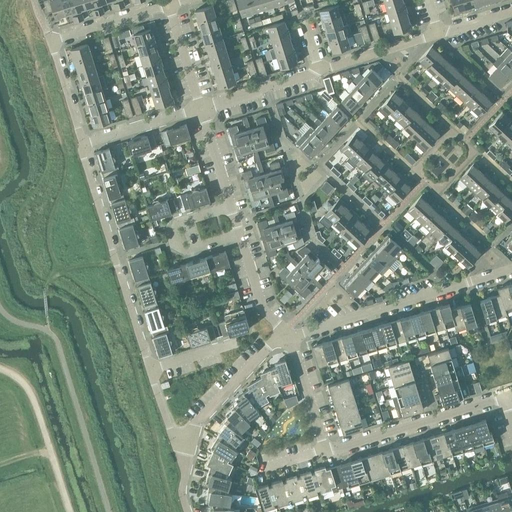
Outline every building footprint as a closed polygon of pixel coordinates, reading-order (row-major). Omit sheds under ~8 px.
[(66,15),(61,0),(52,0),(50,1),(50,0),(44,0),(43,1),(47,12),(53,11),(55,19),(61,17),(60,16),(66,15)] [(72,0),(61,0),(66,15),(71,13),(71,14),(76,12),(72,0)] [(83,0),(72,0),(76,12),(81,11),(81,10),(86,8),(83,0)] [(94,0),(83,0),(86,8),(91,7),(92,7),(97,6),(94,0)] [(226,0),(230,12),(237,10),(233,0),(226,0)] [(252,12),(248,0),(236,0),(242,15),(252,12)] [(248,0),(252,12),(262,9),(259,0),(248,0)] [(259,0),(262,9),(273,6),(270,0),(259,0)] [(389,0),(384,2),(387,12),(405,7),(404,1),(403,2),(402,0),(389,0)] [(465,9),(462,0),(450,0),(455,14),(461,12),(461,10),(465,9)] [(472,0),(462,0),(465,9),(469,7),(470,10),(475,8),(472,0)] [(196,17),(198,22),(216,16),(212,5),(195,10),(197,16),(196,17)] [(320,16),(322,21),(340,15),(337,5),(319,10),(321,15),(320,16)] [(387,12),(391,22),(408,17),(406,12),(407,12),(405,7),(387,12)] [(324,26),(326,31),(343,26),(340,15),(322,21),(324,26)] [(200,27),(202,33),(219,27),(216,16),(198,22),(199,27),(200,27)] [(408,17),(391,22),(394,33),(412,28),(410,22),(409,22),(408,17)] [(267,26),(270,37),(288,31),(287,26),(286,27),(284,21),(267,26)] [(327,37),(328,42),(346,36),(343,26),(326,31),(328,36),(327,37)] [(203,39),(204,44),(222,38),(219,27),(202,33),(204,38),(203,39)] [(376,27),(370,29),(374,42),(380,40),(376,27)] [(133,34),(136,45),(154,39),(153,34),(152,34),(150,29),(133,34)] [(367,30),(361,32),(365,45),(371,43),(367,30)] [(270,37),(274,47),(291,42),(289,37),(290,37),(288,31),(270,37)] [(111,36),(112,38),(115,48),(121,46),(117,34),(111,36)] [(346,36),(328,42),(330,47),(331,47),(333,52),(350,47),(346,36)] [(112,49),(108,37),(102,38),(106,50),(112,49)] [(207,49),(209,54),(226,49),(222,38),(204,44),(206,49),(207,49)] [(136,45),(140,55),(157,50),(155,44),(156,44),(154,39),(136,45)] [(274,47),(277,58),(295,52),(293,47),(292,47),(291,42),(274,47)] [(72,55),(73,61),(91,55),(88,44),(70,49),(72,55)] [(418,60),(426,67),(439,53),(436,50),(437,49),(433,44),(418,60)] [(209,60),(211,65),(229,60),(226,49),(209,54),(210,60),(209,60)] [(140,55),(143,65),(161,60),(159,55),(158,55),(157,50),(140,55)] [(295,52),(277,58),(280,68),(297,63),(296,57),(295,52)] [(426,67),(433,74),(448,58),(444,54),(442,56),(439,53),(426,67)] [(76,65),(77,71),(95,66),(91,55),(73,61),(75,66),(76,65)] [(433,74),(441,81),(454,67),(451,64),(452,62),(448,58),(433,74)] [(115,59),(109,61),(111,67),(117,66),(115,59)] [(511,66),(504,59),(496,67),(509,79),(511,75),(511,66)] [(143,65),(146,76),(163,70),(162,65),(161,60),(143,65)] [(214,70),(215,76),(233,71),(229,60),(211,65),(213,71),(214,70)] [(263,62),(256,64),(260,77),(267,75),(263,62)] [(253,64),(247,66),(252,80),(258,78),(253,64)] [(78,77),(80,82),(98,77),(95,66),(77,71),(79,77),(78,77)] [(441,81),(448,88),(463,72),(459,68),(457,70),(454,67),(441,81)] [(509,79),(496,67),(489,75),(502,87),(509,79)] [(371,68),(363,77),(376,89),(384,80),(371,68)] [(146,76),(149,86),(167,80),(166,75),(165,75),(163,70),(146,76)] [(233,71),(215,76),(217,82),(216,82),(218,88),(236,82),(233,71)] [(448,88),(456,95),(469,81),(466,78),(467,76),(463,72),(448,88)] [(114,77),(116,83),(122,81),(120,75),(114,77)] [(82,87),(84,93),(101,88),(98,77),(80,82),(81,87),(82,87)] [(326,89),(324,89),(329,94),(334,93),(329,77),(322,79),(326,89)] [(363,77),(356,85),(369,96),(376,89),(363,77)] [(149,86),(152,96),(170,91),(168,86),(169,86),(167,80),(149,86)] [(456,95),(463,102),(478,86),(474,82),(472,84),(469,81),(456,95)] [(356,85),(349,93),(361,104),(369,96),(356,85)] [(463,102),(471,109),(484,95),(481,92),(482,90),(478,86),(463,102)] [(85,99),(87,104),(105,98),(101,88),(84,93),(86,99),(85,99)] [(329,94),(324,89),(320,94),(318,92),(318,91),(317,91),(328,102),(333,97),(329,94)] [(385,117),(389,113),(402,99),(399,96),(400,94),(395,90),(377,109),(385,117)] [(426,97),(432,103),(439,95),(433,90),(426,97)] [(170,91),(152,96),(156,107),(174,101),(172,96),(171,96),(170,91)] [(361,104),(349,93),(341,101),(354,113),(361,104)] [(484,95),(471,109),(479,116),(493,100),(489,96),(487,98),(484,95)] [(89,109),(91,115),(108,109),(105,98),(87,104),(88,109),(89,109)] [(389,113),(396,120),(411,104),(406,100),(405,102),(402,99),(389,113)] [(138,101),(132,103),(136,116),(142,114),(138,101)] [(129,103),(123,105),(127,118),(133,116),(129,103)] [(396,120),(404,127),(417,113),(414,110),(415,108),(411,104),(396,120)] [(336,106),(329,114),(341,126),(349,118),(336,106)] [(108,109),(91,115),(93,120),(92,121),(94,126),(112,121),(108,109)] [(488,126),(497,133),(511,117),(507,112),(505,114),(502,111),(488,126)] [(404,127),(411,134),(426,118),(421,114),(420,116),(417,113),(404,127)] [(329,114),(321,122),(334,134),(341,126),(329,114)] [(248,129),(251,139),(270,134),(264,117),(255,119),(257,127),(250,129),(248,129)] [(497,133),(505,141),(511,132),(511,117),(497,133)] [(411,134),(419,141),(432,126),(428,124),(430,122),(426,118),(411,134)] [(459,121),(456,125),(465,133),(468,129),(459,121)] [(321,122),(314,130),(327,142),(334,134),(321,122)] [(227,128),(233,145),(251,139),(248,129),(250,129),(248,123),(244,124),(246,130),(239,132),(237,125),(227,128)] [(190,138),(186,124),(160,132),(165,146),(176,142),(177,144),(185,142),(184,140),(190,138)] [(310,126),(303,134),(319,150),(327,142),(314,130),(310,126)] [(432,126),(419,141),(415,144),(423,152),(441,132),(436,128),(435,129),(432,126)] [(340,150),(349,157),(362,143),(359,140),(361,138),(355,133),(340,150)] [(391,133),(386,137),(396,148),(401,144),(391,133)] [(127,142),(132,156),(138,154),(138,156),(146,154),(145,152),(157,148),(153,134),(127,142)] [(254,154),(254,156),(258,155),(256,149),(264,147),(266,154),(275,151),(270,134),(251,139),(254,150),(252,150),(254,154)] [(319,150),(303,134),(295,142),(312,158),(319,150)] [(254,154),(252,150),(254,150),(251,139),(233,145),(238,162),(247,160),(246,156),(254,154)] [(349,157),(357,164),(372,148),(366,143),(365,145),(362,143),(349,157)] [(95,152),(101,172),(115,168),(113,162),(116,161),(113,153),(111,154),(109,148),(95,152)] [(357,164),(364,172),(378,157),(375,155),(377,153),(372,148),(357,164)] [(409,152),(405,156),(413,163),(417,159),(409,152)] [(364,172),(372,179),(387,163),(382,158),(381,160),(378,157),(364,172)] [(502,160),(498,164),(506,171),(510,167),(502,160)] [(262,174),(265,184),(284,178),(278,161),(269,164),(271,171),(264,173),(262,174)] [(459,178),(467,186),(480,171),(477,168),(479,167),(474,162),(459,178)] [(188,173),(201,170),(200,163),(187,166),(188,173)] [(372,179),(380,186),(394,172),(391,169),(393,168),(387,163),(372,179)] [(101,172),(103,177),(117,173),(119,173),(118,167),(115,168),(101,172)] [(241,173),(247,190),(265,184),(262,174),(264,173),(262,167),(258,168),(260,175),(253,177),(250,170),(241,173)] [(467,186),(475,192),(489,177),(485,173),(483,174),(480,171),(467,186)] [(380,186),(388,194),(403,178),(398,173),(397,174),(394,172),(380,186)] [(109,197),(123,193),(121,187),(123,186),(121,179),(119,179),(117,173),(103,177),(109,197)] [(475,192),(482,199),(495,185),(492,182),(494,181),(489,177),(475,192)] [(284,178),(265,184),(268,194),(266,195),(268,201),(272,200),(270,194),(278,191),(280,199),(289,196),(284,178)] [(403,178),(388,194),(397,201),(410,187),(407,184),(409,182),(403,178)] [(321,186),(327,192),(334,186),(328,180),(321,186)] [(265,184),(247,190),(252,207),(261,204),(259,197),(266,195),(268,194),(265,184)] [(482,199),(490,206),(504,190),(500,186),(498,188),(495,185),(482,199)] [(180,195),(184,209),(210,201),(206,188),(200,189),(199,187),(191,190),(192,192),(180,195)] [(490,206),(497,213),(510,199),(507,196),(509,194),(504,190),(490,206)] [(109,197),(111,203),(124,199),(123,193),(109,197)] [(407,210),(415,218),(428,203),(425,200),(426,199),(422,194),(407,210)] [(147,206),(151,220),(177,212),(172,198),(161,201),(160,199),(152,202),(153,204),(147,206)] [(111,203),(117,223),(131,218),(129,212),(131,212),(129,203),(126,204),(125,199),(124,199),(111,203)] [(324,215),(333,223),(346,208),(344,206),(345,204),(339,199),(324,215)] [(511,200),(510,199),(497,213),(505,220),(511,212),(511,200)] [(415,218),(422,224),(437,209),(433,205),(431,206),(428,203),(415,218)] [(333,223),(341,231),(356,214),(351,209),(349,211),(346,208),(333,223)] [(422,224),(430,231),(443,217),(440,214),(441,213),(437,209),(422,224)] [(277,224),(280,234),(299,228),(294,211),(285,214),(287,221),(279,223),(277,224)] [(341,231),(350,238),(363,224),(360,221),(362,220),(356,214),(341,231)] [(257,222),(262,240),(280,234),(277,224),(279,223),(277,217),(274,218),(275,224),(268,227),(266,220),(257,222)] [(430,231),(437,238),(452,222),(448,218),(446,220),(443,217),(430,231)] [(117,223),(119,228),(133,224),(135,223),(133,218),(131,218),(117,223)] [(437,238),(445,245),(458,231),(455,228),(456,226),(452,222),(437,238)] [(133,224),(119,228),(125,248),(139,244),(137,238),(139,237),(137,229),(134,230),(133,224)] [(363,224),(350,238),(358,246),(373,230),(367,225),(366,226),(363,224)] [(282,245),(284,251),(287,249),(286,243),(293,241),(295,248),(304,243),(299,228),(280,234),(284,244),(282,245)] [(400,234),(407,241),(412,235),(405,228),(400,234)] [(445,245),(452,252),(467,236),(463,232),(461,234),(458,231),(445,245)] [(274,247),(282,245),(284,244),(280,234),(262,240),(267,257),(276,254),(274,247)] [(388,235),(380,244),(397,259),(404,250),(388,235)] [(452,252),(460,259),(473,245),(470,242),(471,240),(467,236),(452,252)] [(380,244),(373,251),(389,267),(397,259),(380,244)] [(473,245),(460,259),(468,266),(482,250),(478,246),(476,248),(473,245)] [(296,264),(304,272),(317,257),(306,246),(297,252),(303,257),(298,263),(296,264)] [(225,251),(206,257),(210,271),(216,269),(216,271),(224,269),(224,267),(230,265),(225,251)] [(365,259),(378,271),(382,275),(389,267),(373,251),(365,259)] [(437,254),(431,260),(437,266),(443,261),(437,254)] [(135,280),(148,276),(149,276),(147,270),(149,269),(147,261),(144,262),(143,256),(129,260),(135,280)] [(206,257),(186,263),(191,277),(196,275),(197,277),(205,275),(204,273),(210,271),(206,257)] [(317,257),(304,272),(312,279),(311,280),(315,285),(318,282),(313,277),(318,272),(324,277),(330,270),(317,257)] [(278,274),(291,286),(304,272),(296,264),(298,263),(293,259),(290,262),(295,266),(290,272),(284,266),(278,274)] [(365,259),(358,267),(371,279),(378,271),(365,259)] [(191,277),(186,263),(167,269),(171,283),(177,281),(178,283),(185,281),(185,279),(191,277)] [(358,267),(351,275),(363,287),(371,279),(358,267)] [(304,272),(291,286),(304,298),(311,291),(305,286),(311,280),(312,279),(304,272)] [(363,287),(351,275),(343,284),(356,295),(363,287)] [(135,280),(137,286),(150,282),(148,276),(135,280)] [(143,306),(156,302),(157,301),(155,295),(157,295),(155,287),(152,288),(150,282),(137,286),(143,306)] [(223,287),(225,292),(237,289),(235,283),(223,287)] [(505,289),(499,291),(506,314),(507,314),(505,309),(511,306),(511,299),(508,285),(504,286),(505,289)] [(239,297),(238,291),(225,295),(227,300),(239,297)] [(499,294),(490,297),(496,317),(506,314),(499,291),(498,291),(499,294)] [(496,317),(490,297),(486,298),(487,300),(480,303),(486,321),(496,317)] [(143,306),(144,311),(158,307),(156,302),(143,306)] [(442,305),(439,306),(445,327),(454,324),(456,330),(457,330),(449,306),(443,308),(442,305)] [(464,305),(460,306),(466,327),(477,324),(471,306),(464,308),(464,305)] [(439,306),(429,309),(435,330),(445,327),(439,306)] [(450,306),(449,306),(457,330),(466,327),(460,306),(451,309),(450,306)] [(144,311),(151,331),(164,327),(164,326),(159,308),(158,307),(144,311)] [(429,309),(419,312),(426,333),(435,330),(429,309)] [(224,316),(225,321),(219,323),(223,337),(249,328),(244,310),(224,316)] [(419,312),(409,315),(416,336),(426,333),(419,312)] [(409,315),(400,318),(406,339),(416,336),(409,315)] [(400,318),(390,322),(396,342),(406,339),(400,318)] [(390,322),(380,325),(387,345),(396,342),(390,322)] [(186,333),(191,347),(216,339),(212,325),(200,328),(199,326),(192,329),(192,331),(186,333)] [(380,325),(370,328),(377,348),(387,345),(380,325)] [(151,331),(152,337),(166,332),(169,332),(167,326),(164,327),(151,331)] [(370,328),(361,331),(367,351),(377,348),(370,328)] [(361,331),(351,334),(357,354),(367,351),(361,331)] [(166,332),(152,337),(158,356),(172,352),(170,346),(173,345),(170,338),(168,338),(166,332)] [(351,334),(341,337),(347,357),(357,354),(351,334)] [(341,337),(331,340),(338,360),(347,357),(341,337)] [(331,340),(322,343),(328,363),(338,360),(331,340)] [(328,363),(322,343),(318,344),(319,346),(312,348),(318,366),(328,363)] [(427,354),(430,364),(451,358),(448,348),(427,354)] [(388,366),(391,377),(411,370),(410,364),(412,366),(417,364),(415,358),(388,366)] [(430,364),(434,374),(454,368),(451,358),(430,364)] [(278,365),(270,369),(279,391),(280,390),(277,385),(281,383),(281,386),(292,382),(285,359),(277,362),(278,365)] [(469,371),(476,370),(474,361),(467,363),(469,371)] [(434,374),(437,384),(457,377),(457,376),(463,374),(461,367),(455,369),(454,368),(434,374)] [(264,375),(256,379),(268,400),(269,400),(265,395),(269,393),(269,395),(279,391),(270,369),(263,372),(264,375)] [(391,377),(394,386),(414,380),(411,370),(391,377)] [(437,384),(440,394),(460,387),(457,377),(437,384)] [(251,386),(244,392),(258,411),(255,406),(258,404),(259,406),(268,400),(256,379),(249,383),(251,386)] [(328,385),(331,395),(352,389),(348,379),(328,385)] [(394,386),(397,396),(417,390),(414,380),(394,386)] [(460,387),(440,394),(441,397),(443,396),(445,403),(463,397),(460,387)] [(331,395),(334,405),(355,399),(352,389),(331,395)] [(379,400),(385,399),(382,389),(377,391),(379,400)] [(392,398),(395,407),(421,399),(417,390),(397,396),(392,398)] [(239,399),(233,406),(249,423),(250,423),(245,418),(248,416),(249,418),(258,411),(244,392),(237,396),(239,399)] [(284,399),(288,408),(298,402),(296,395),(284,399)] [(334,405),(337,415),(358,408),(355,399),(334,405)] [(421,399),(395,407),(398,417),(403,416),(421,410),(419,404),(422,403),(421,399)] [(230,413),(223,421),(242,436),(243,436),(238,432),(240,429),(241,431),(249,423),(233,406),(227,411),(230,413)] [(337,415),(340,424),(361,418),(358,408),(337,415)] [(361,418),(340,424),(341,428),(344,427),(346,434),(364,428),(361,418)] [(485,419),(474,423),(478,435),(480,435),(484,446),(495,443),(491,431),(489,431),(485,419)] [(221,429),(216,437),(236,450),(237,450),(232,446),(234,443),(235,445),(242,436),(223,421),(219,427),(221,429)] [(474,423),(464,426),(468,438),(470,438),(473,449),(484,446),(480,435),(478,435),(474,423)] [(464,426),(454,429),(458,442),(459,441),(463,453),(473,449),(470,438),(468,438),(464,426)] [(454,429),(444,432),(448,445),(449,444),(453,456),(463,453),(459,441),(458,442),(454,429)] [(444,432),(433,435),(437,448),(439,447),(442,457),(451,454),(452,456),(453,456),(449,444),(448,445),(444,432)] [(433,435),(423,439),(427,451),(429,451),(431,460),(442,457),(439,447),(437,448),(433,435)] [(215,446),(211,454),(233,464),(227,461),(229,458),(231,459),(236,450),(216,437),(212,444),(215,446)] [(251,442),(257,447),(261,443),(255,438),(251,442)] [(423,439),(413,442),(417,454),(418,454),(421,463),(431,460),(429,451),(427,451),(423,439)] [(413,442),(402,445),(406,458),(408,457),(411,466),(421,463),(418,454),(417,454),(413,442)] [(402,445),(392,448),(396,461),(397,460),(400,469),(411,466),(408,457),(406,458),(402,445)] [(392,448),(382,451),(385,464),(387,463),(391,475),(391,472),(400,469),(397,460),(396,461),(392,448)] [(382,451),(371,455),(375,467),(377,467),(380,478),(391,475),(387,463),(385,464),(382,451)] [(211,463),(208,472),(231,479),(231,478),(225,477),(226,473),(228,474),(233,464),(211,454),(208,461),(211,463)] [(371,455),(361,458),(365,470),(366,470),(370,481),(380,478),(377,467),(375,467),(371,455)] [(361,458),(351,461),(354,474),(356,473),(360,485),(370,481),(366,470),(365,470),(361,458)] [(340,465),(335,466),(342,488),(348,486),(349,488),(360,485),(356,473),(354,474),(351,461),(340,464),(340,465)] [(322,467),(315,469),(322,492),(332,489),(331,486),(335,485),(337,489),(342,488),(335,466),(330,468),(330,467),(323,470),(322,467)] [(308,471),(300,473),(307,496),(318,493),(317,490),(320,489),(321,492),(322,492),(315,469),(314,469),(315,472),(308,474),(308,471)] [(209,480),(208,490),(231,494),(231,493),(225,492),(226,489),(228,489),(231,479),(208,472),(206,479),(209,480)] [(293,476),(286,478),(293,501),(303,498),(302,495),(306,494),(307,497),(307,496),(300,473),(300,474),(301,476),(294,479),(293,476)] [(279,480),(272,482),(279,505),(289,502),(288,499),(292,498),(292,501),(293,501),(286,478),(285,478),(286,481),(280,483),(279,480)] [(279,505),(272,482),(271,483),(272,485),(265,487),(265,485),(257,487),(264,510),(275,507),(274,504),(277,503),(278,505),(279,505)] [(210,498),(210,508),(234,508),(227,508),(227,504),(230,504),(231,494),(208,490),(206,498),(210,498)] [(496,495),(497,499),(501,511),(511,511),(511,494),(508,496),(507,491),(496,495)] [(501,511),(497,499),(487,503),(489,511),(501,511)] [(489,511),(487,503),(477,506),(478,511),(489,511)]
